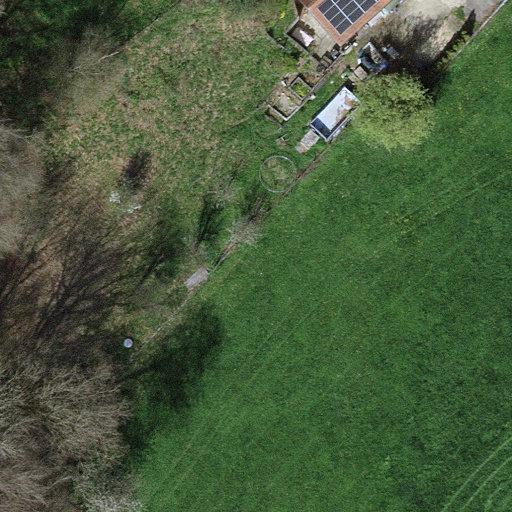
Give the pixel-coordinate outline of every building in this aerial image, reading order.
[(294,0),(341,55),(406,0),(294,0)] [(390,112),(408,93),(392,77),(374,96),(390,112)] [(371,113),(359,102),(348,113),(360,124),(371,113)] [(337,138),(329,129),(316,140),(325,149),(337,138)] [(197,284),(186,274),(169,291),(180,301),(197,284)]
